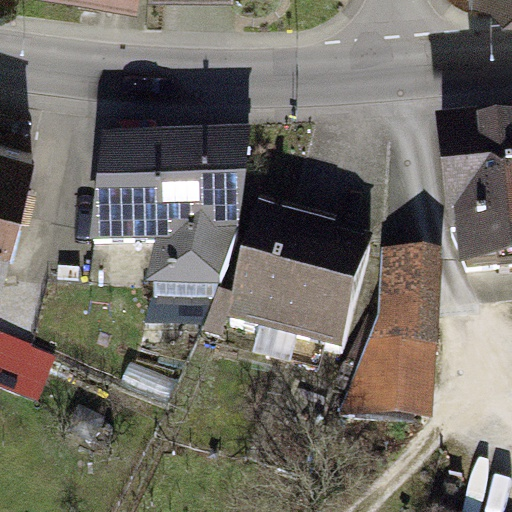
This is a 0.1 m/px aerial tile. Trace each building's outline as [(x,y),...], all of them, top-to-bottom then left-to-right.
[(511,133),(442,139),(450,245),(471,243),(477,294),(511,289),(511,133)] [(228,328),(230,151),(115,150),(114,259),(148,259),(147,327),(228,328)] [(33,163),(0,156),(0,293),(5,295),(33,163)] [(370,257),(271,227),(238,340),(337,369),(370,257)] [(439,272),(391,273),(381,338),(350,432),(421,432),(439,272)] [(33,351),(0,339),(0,390),(18,396),(33,351)]
